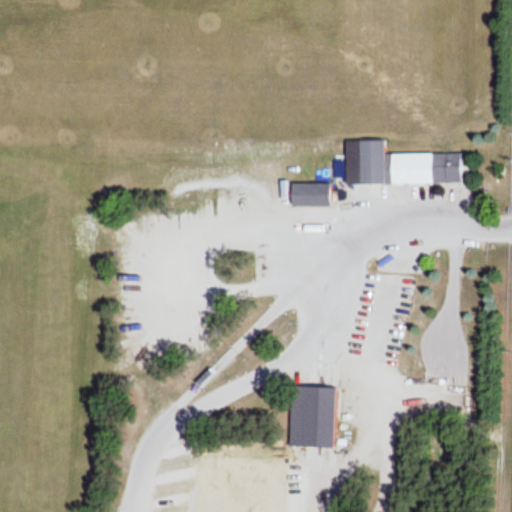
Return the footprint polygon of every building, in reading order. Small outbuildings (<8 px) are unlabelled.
[(343,135),(343,180),(460,179),(460,149),(383,150),(383,135),(343,135)] [(292,178),(292,200),(330,201),(330,179),(292,178)] [(389,187),(390,206),(441,206),(482,206),(481,187),(389,187)] [(289,380),(288,442),(334,443),(335,381),(289,380)] [(206,511),(207,511),(206,511),(237,511),(235,495),(204,500),(206,511)]
